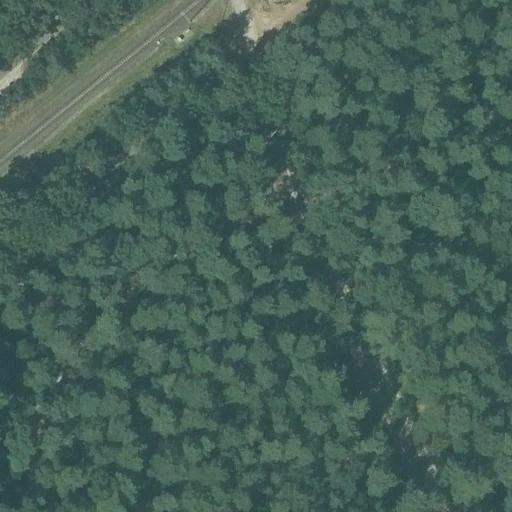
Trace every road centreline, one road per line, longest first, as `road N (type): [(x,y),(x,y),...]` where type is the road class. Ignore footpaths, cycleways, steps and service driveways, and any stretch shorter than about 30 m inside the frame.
road 1 (unknown): [(251,45),(232,63),(256,140),(430,511)]
road 2 (unknown): [(232,63),(133,148),(75,221),(0,278)]
